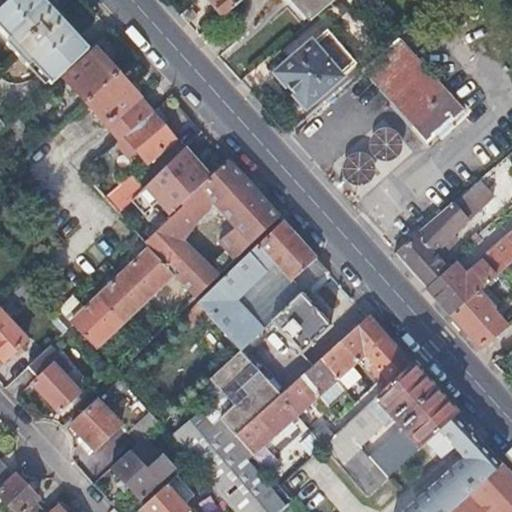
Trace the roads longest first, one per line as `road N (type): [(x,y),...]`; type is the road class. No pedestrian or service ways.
road 1 (primary): [(511,424),(130,0)]
road 2 (residential): [(0,409),(94,511)]
